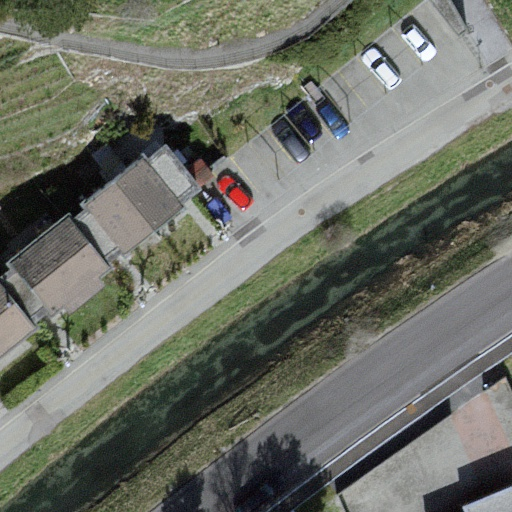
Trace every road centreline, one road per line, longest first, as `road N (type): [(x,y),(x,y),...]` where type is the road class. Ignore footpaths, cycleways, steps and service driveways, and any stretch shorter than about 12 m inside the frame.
road 1 (residential): [(511,87),(269,239),(0,452)]
road 2 (secondary): [(207,511),(511,292)]
